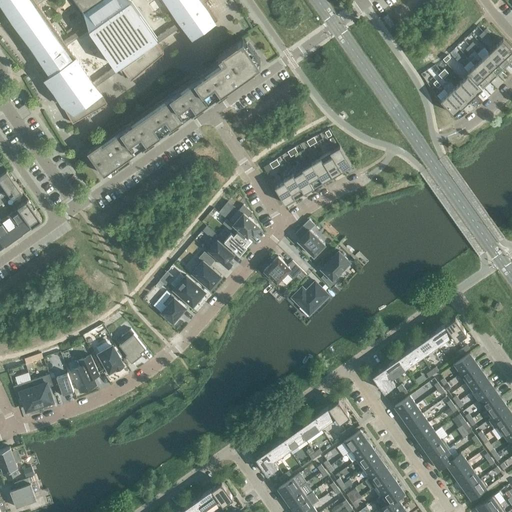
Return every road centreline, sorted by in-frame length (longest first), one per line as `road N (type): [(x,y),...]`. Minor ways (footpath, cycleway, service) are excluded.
road 1 (residential): [(15,432),(95,402),(149,370),(283,227)]
road 2 (residential): [(211,114),(55,228)]
road 3 (residential): [(364,2),(211,114)]
road 4 (residential): [(450,511),(348,366)]
road 5 (unknown): [(316,0),(402,121)]
road 6 (residential): [(233,450),(348,366)]
road 7 (residential): [(211,114),(283,227)]
road 8 (residential): [(348,366),(454,295)]
